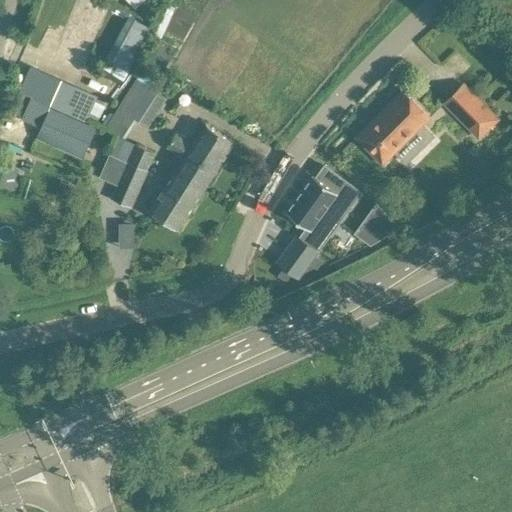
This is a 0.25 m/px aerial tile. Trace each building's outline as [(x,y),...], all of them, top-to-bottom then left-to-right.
[(121,83),(128,72),(108,60),(101,71),(121,83)] [(86,91),(61,80),(43,72),(19,125),(39,133),(31,152),(79,173),(101,122),(77,111),(86,91)] [(140,81),(123,108),(142,119),(158,92),(140,81)] [(463,83),(445,101),(451,108),(479,137),(498,118),(469,89),(469,90),(463,83)] [(430,116),(417,103),(403,89),(380,113),(356,136),(383,163),(406,140),(430,116)] [(234,141),(218,130),(206,123),(192,144),(177,133),(168,147),(178,153),(174,159),(180,163),(173,173),(202,192),(234,141)] [(117,137),(109,155),(146,171),(154,153),(124,140),(117,137)] [(147,172),(146,171),(109,155),(98,179),(116,186),(137,195),(147,172)] [(297,234),(277,262),(297,277),(298,278),(300,276),(360,191),(325,165),(317,176),(313,174),(286,211),(307,226),(300,236),(297,234)] [(179,228),(202,192),(173,173),(161,193),(150,210),(179,228)] [(403,224),(412,215),(395,197),(386,206),(403,224)] [(377,203),(355,232),(368,242),(371,244),(392,230),(399,226),(377,203)]
